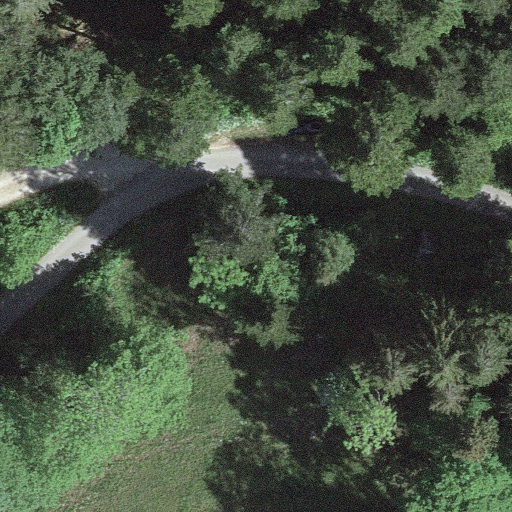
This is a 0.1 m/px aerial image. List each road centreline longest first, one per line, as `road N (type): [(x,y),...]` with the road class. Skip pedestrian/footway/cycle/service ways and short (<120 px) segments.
road 1 (unclassified): [(0,307),(127,203),(217,167),(264,160),(378,166),(511,207)]
road 2 (track): [(264,160),(186,144),(112,149),(0,192)]
